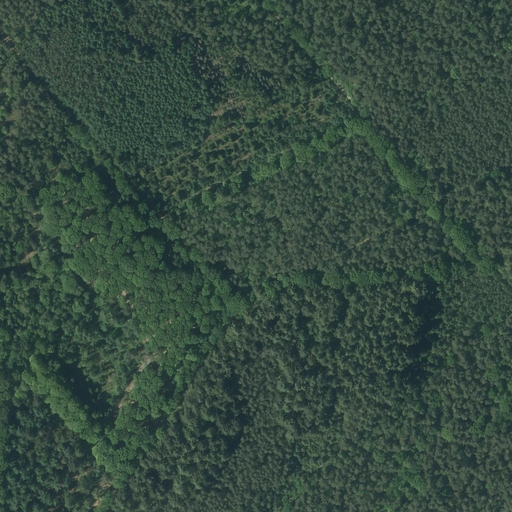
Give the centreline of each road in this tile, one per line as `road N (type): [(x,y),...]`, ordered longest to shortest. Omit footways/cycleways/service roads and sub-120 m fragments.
road 1 (track): [(245,305),(0,32)]
road 2 (track): [(108,511),(245,305),(291,279)]
road 3 (track): [(264,0),(439,205)]
road 4 (track): [(291,279),(488,263)]
road 5 (track): [(439,205),(291,279)]
